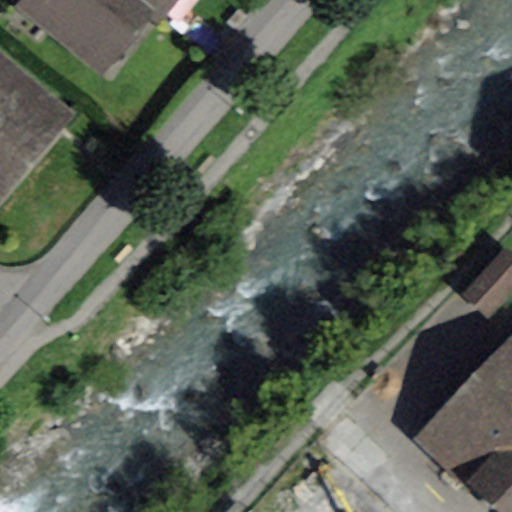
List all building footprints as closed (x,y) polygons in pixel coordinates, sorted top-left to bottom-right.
[(98,56),(142,2),(139,0),(40,0),(36,6),(98,56)] [(139,0),(150,8),(156,0),(139,0)] [(0,175),(48,120),(0,78),(0,175)] [(511,252),(509,250),(467,294),(491,317),(511,294),(511,252)] [(511,511),(511,351),(426,441),(500,511),(511,511)] [(367,511),(357,502),(347,511),(367,511)]
